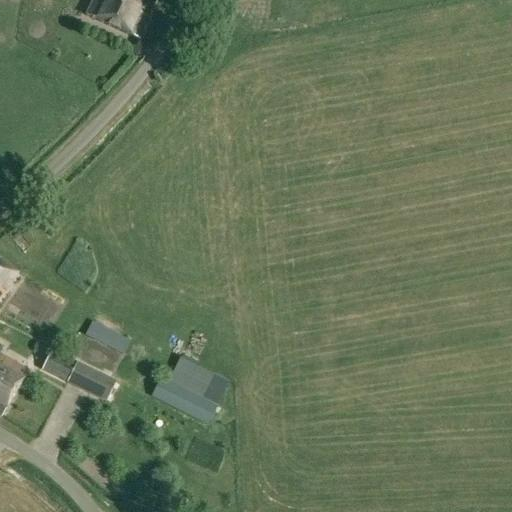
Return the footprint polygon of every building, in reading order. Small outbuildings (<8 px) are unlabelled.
[(148,18),(156,0),(93,0),(87,15),(141,40),(151,19),(148,18)] [(9,292),(20,273),(0,259),(0,301),(7,291),(9,292)] [(0,413),(3,416),(29,370),(0,354),(0,413)] [(48,356),(41,371),(67,384),(68,383),(74,370),(48,356)] [(107,403),(117,382),(106,377),(78,362),(76,366),(74,370),(68,383),(107,403)] [(184,363),(177,380),(214,397),(221,381),(184,363)] [(209,425),(217,406),(162,377),(153,397),(209,425)]
